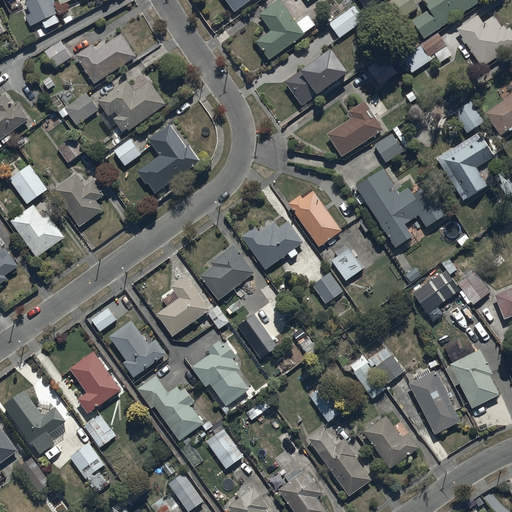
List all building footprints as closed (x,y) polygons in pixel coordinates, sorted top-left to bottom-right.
[(52,0),(22,0),(20,1),(27,15),(25,15),(31,26),(43,20),(47,28),(60,21),(56,13),(58,12),(52,0)] [(249,0),(227,0),(236,10),(249,0)] [(298,21),(282,0),(277,0),(260,12),(272,29),(257,40),(270,58),(306,33),(305,31),(316,24),(309,14),(298,21)] [(395,23),(419,6),(415,0),(389,0),(383,4),(395,23)] [(414,18),(425,36),(480,0),(425,0),(430,7),(414,18)] [(357,4),(330,22),(340,36),(367,19),(357,4)] [(478,13),(457,28),(485,67),(511,47),(511,27),(511,26),(508,28),(505,24),(501,26),(494,15),(485,22),(478,13)] [(0,33),(8,29),(2,17),(0,17),(0,33)] [(454,54),(439,32),(403,57),(404,58),(397,62),(399,66),(404,62),(411,73),(433,58),(431,55),(434,53),(441,63),(454,54)] [(93,43),(77,54),(95,82),(137,55),(122,33),(97,49),(93,43)] [(61,38),(43,49),(54,68),(72,57),(61,38)] [(320,90),(351,69),(334,45),(303,67),(304,69),(287,81),(303,104),(321,92),(320,90)] [(385,54),(367,67),(381,85),(398,72),(385,54)] [(135,90),(128,79),(99,99),(106,108),(99,113),(110,129),(118,123),(123,130),(127,127),(129,130),(168,102),(151,79),(135,90)] [(0,139),(31,119),(20,103),(16,106),(7,92),(0,96),(0,139)] [(64,117),(70,113),(77,124),(99,110),(87,92),(59,111),(63,116),(64,117)] [(511,92),(485,112),(502,134),(509,128),(511,130),(511,129),(511,92)] [(385,128),(365,98),(349,109),(353,116),(328,133),(343,156),(385,128)] [(473,99),(453,111),(466,133),(486,120),(473,99)] [(170,121),(149,138),(160,153),(138,170),(148,182),(150,181),(159,193),(203,159),(190,143),(189,144),(170,121)] [(483,137),(479,131),(437,157),(464,200),(489,185),(478,167),(497,155),(485,136),(483,137)] [(393,133),(375,143),(385,160),(403,149),(393,133)] [(73,135),(57,146),(69,162),(84,151),(73,135)] [(131,136),(114,150),(125,165),(143,152),(131,136)] [(31,164),(10,179),(27,204),(49,188),(31,164)] [(357,185),(397,246),(415,234),(406,222),(420,213),(428,226),(450,212),(431,182),(414,193),(409,186),(401,192),(384,167),(357,185)] [(77,172),(53,188),(78,226),(104,209),(98,199),(105,194),(95,178),(85,184),(77,172)] [(343,229),(314,189),(304,197),(302,193),(289,203),(320,246),(343,229)] [(35,203),(11,220),(37,257),(66,236),(50,212),(44,216),(35,203)] [(256,224),(242,235),(266,268),(289,252),(292,257),(299,252),(296,247),(305,240),(290,219),(280,226),(276,220),(261,230),(256,224)] [(214,265),(201,275),(219,299),(256,271),(235,243),(211,261),(214,265)] [(0,250),(0,283),(8,278),(6,274),(19,264),(6,246),(0,251),(0,250)] [(365,268),(350,246),(332,259),(346,280),(350,278),(353,282),(366,272),(364,268),(365,268)] [(411,281),(421,274),(415,266),(406,274),(411,281)] [(414,293),(429,313),(461,290),(446,269),(414,293)] [(492,291),(476,270),(458,283),(474,304),(492,291)] [(344,291),(330,271),(312,284),(326,304),(344,291)] [(167,305),(157,312),(174,335),(212,308),(188,274),(173,285),(176,289),(163,299),(167,305)] [(296,316),(270,280),(259,289),(285,325),(296,316)] [(511,286),(496,293),(506,317),(511,314),(511,286)] [(466,297),(445,308),(451,320),(460,316),(469,335),(486,326),(480,313),(476,315),(466,297)] [(231,321),(217,304),(208,312),(221,329),(231,321)] [(117,319),(109,307),(93,318),(101,330),(117,319)] [(239,326),(263,358),(279,347),(255,314),(239,326)] [(133,319),(110,335),(125,356),(122,358),(135,376),(168,353),(157,337),(150,343),(133,319)] [(313,342),(296,319),(287,325),(303,349),(313,342)] [(207,348),(210,352),(191,366),(206,387),(211,383),(227,405),(251,388),(238,370),(241,368),(234,358),(239,355),(228,340),(224,343),(220,339),(207,348)] [(405,370),(386,346),(368,360),(373,366),(376,363),(377,365),(376,366),(390,382),(405,370)] [(451,365),(446,368),(455,386),(461,383),(474,408),(501,393),(491,374),(494,372),(482,347),(451,364),(451,365)] [(95,349),(70,366),(88,390),(79,397),(89,411),(122,388),(95,349)] [(387,388),(368,363),(369,362),(363,354),(360,356),(361,357),(351,365),(355,370),(354,372),(374,398),(387,388)] [(415,379),(410,382),(436,433),(462,420),(450,397),(451,396),(437,369),(432,371),(429,367),(413,375),(415,379)] [(157,374),(138,388),(152,408),(156,405),(179,439),(205,422),(192,404),(196,401),(186,387),(182,390),(178,385),(169,391),(157,374)] [(324,385),(310,395),(329,421),(343,411),(324,385)] [(24,387),(4,403),(40,453),(57,441),(55,439),(65,431),(64,422),(67,420),(56,405),(44,414),(24,387)] [(101,413),(84,424),(100,446),(117,435),(101,413)] [(388,414),(364,430),(390,468),(421,446),(410,431),(403,436),(388,414)] [(0,463),(19,450),(0,425),(0,424),(0,463)] [(324,426),(309,437),(330,466),(325,469),(342,492),(346,489),(350,495),(372,478),(356,457),(358,455),(345,438),(337,444),(324,426)] [(245,455),(224,427),(208,439),(228,467),(245,455)] [(289,427),(277,435),(293,458),(305,449),(304,448),(306,447),(292,427),(290,428),(289,427)] [(89,440),(69,454),(86,477),(106,463),(89,440)] [(32,455),(20,464),(39,490),(51,482),(32,455)] [(308,468),(279,488),(296,511),(327,511),(329,511),(318,496),(325,491),(308,468)] [(184,471),(169,482),(190,511),(205,500),(184,471)] [(255,486),(229,504),(234,511),(269,511),(267,509),(270,507),(255,486)] [(172,511),(173,511),(162,497),(153,504),(159,511),(172,511)]
